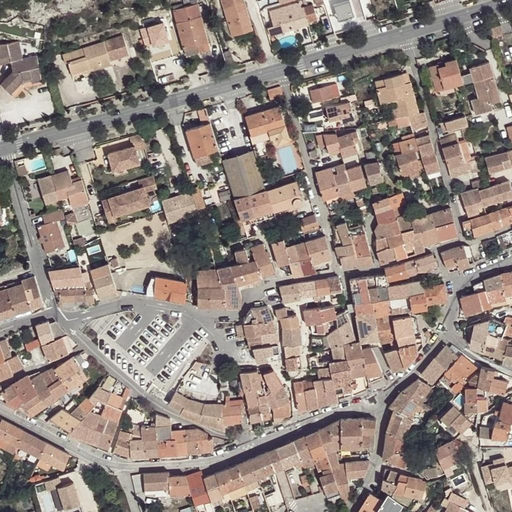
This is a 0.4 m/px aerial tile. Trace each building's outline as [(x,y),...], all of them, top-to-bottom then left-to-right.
[(222,0),(228,21),(222,23),(227,42),(237,39),(235,34),(251,30),(242,0),(222,0)] [(351,0),(343,0),(347,11),(354,8),(351,0)] [(299,25),(308,22),(317,19),(313,4),(301,8),(299,2),(270,11),(274,26),(268,27),(270,37),(300,28),(299,25)] [(210,47),(197,3),(174,9),(184,47),(197,43),(199,50),(210,47)] [(148,54),(172,48),(170,39),(166,40),(162,21),(141,26),(148,54)] [(490,28),(493,38),(503,35),(500,25),(490,28)] [(123,36),(63,55),(65,63),(68,62),(71,73),(93,67),(94,70),(111,65),(110,61),(129,55),(123,36)] [(0,64),(11,62),(11,60),(23,58),(19,42),(0,45),(0,64)] [(197,43),(184,47),(186,53),(199,50),(197,43)] [(11,62),(13,72),(1,84),(11,93),(24,80),(32,79),(41,77),(36,55),(23,58),(11,60),(11,62)] [(463,83),(456,59),(445,62),(446,65),(439,67),(438,64),(429,67),(436,91),(463,83)] [(476,114),(502,106),(489,62),(470,67),(477,91),(479,97),(476,98),(472,100),(476,114)] [(93,67),(71,73),(72,76),(94,70),(93,67)] [(400,117),(418,112),(413,95),(411,95),(410,92),(412,92),(410,82),(404,84),(404,81),(402,73),(383,78),(385,86),(376,88),(380,104),(395,100),(397,109),(400,117)] [(376,88),(385,86),(383,78),(374,81),(376,88)] [(336,84),(330,86),(332,93),(335,92),(338,92),(336,84)] [(283,96),(280,86),(267,90),(270,99),(283,96)] [(310,91),(313,102),(336,96),(335,92),(332,93),(330,86),(310,91)] [(350,101),(326,107),(329,120),(334,119),(341,118),(342,121),(354,119),(350,101)] [(245,116),(251,135),(268,130),(270,138),(276,137),(278,142),(289,139),(279,105),(245,116)] [(396,118),(400,117),(397,109),(391,110),(394,118),(396,118)] [(424,111),(408,115),(411,124),(412,129),(428,125),(427,122),(424,111)] [(408,115),(396,118),(394,118),(388,120),(389,126),(397,124),(398,127),(411,124),(408,115)] [(465,115),(440,123),(442,126),(446,125),(448,130),(463,126),(464,129),(462,130),(463,134),(470,132),(465,115)] [(197,165),(221,158),(211,122),(186,129),(197,165)] [(251,135),(250,135),(252,144),(263,141),(270,138),(268,130),(251,135)] [(357,131),(336,137),(340,150),(342,157),(357,152),(354,141),(359,140),(357,131)] [(471,162),(470,158),(469,154),(466,143),(472,141),(470,132),(463,134),(465,141),(459,144),(456,135),(450,137),(440,140),(448,167),(450,177),(463,173),(462,170),(467,169),(466,163),(471,162)] [(330,154),(340,150),(336,137),(335,133),(323,133),(316,136),(320,147),(327,145),(330,154)] [(145,149),(141,134),(130,137),(133,148),(136,148),(137,151),(145,149)] [(429,135),(416,139),(419,149),(421,155),(434,151),(429,135)] [(415,150),(419,149),(416,139),(415,138),(403,141),(393,145),(402,174),(407,173),(416,170),(421,168),(415,150)] [(263,141),(252,144),(256,158),(267,154),(263,141)] [(280,148),(286,172),(302,168),(296,145),(280,148)] [(114,173),(141,165),(137,151),(136,148),(133,148),(125,151),(125,153),(122,154),(121,152),(109,156),(114,173)] [(415,150),(421,168),(425,167),(421,155),(419,149),(415,150)] [(253,150),(223,160),(235,199),(248,195),(265,190),(253,150)] [(316,150),(309,152),(311,159),(317,156),(316,150)] [(370,163),(377,161),(374,151),(366,153),(370,163)] [(434,151),(421,155),(425,167),(427,173),(440,169),(434,151)] [(511,167),(507,152),(485,157),(489,173),(511,167)] [(477,156),(470,158),(471,162),(466,163),(467,169),(462,170),(463,173),(469,173),(481,170),(477,158),(477,156)] [(364,165),(370,184),(383,180),(377,161),(370,163),(364,165)] [(344,163),(331,167),(339,194),(352,190),(346,170),(344,163)] [(25,164),(16,167),(19,177),(28,174),(25,164)] [(346,170),(352,190),(366,185),(360,166),(346,170)] [(331,167),(315,172),(323,199),(325,198),(339,194),(331,167)] [(72,207),(89,202),(82,180),(72,183),(71,179),(68,170),(52,175),(60,199),(69,196),(72,207)] [(49,213),(62,208),(60,199),(52,175),(38,179),(49,213)] [(154,178),(139,181),(141,189),(134,191),(133,193),(129,194),(128,192),(118,195),(119,197),(115,198),(114,196),(109,197),(109,198),(102,200),(105,212),(112,210),(114,216),(114,215),(150,206),(146,193),(158,190),(154,178)] [(472,182),(473,188),(478,187),(485,185),(483,179),(472,182)] [(461,195),(468,216),(479,213),(477,206),(511,195),(511,190),(509,180),(479,189),(461,195)] [(273,209),(274,211),(291,205),(292,209),(296,207),(298,206),(302,204),(302,202),(303,200),(296,181),(267,190),(273,209)] [(191,189),(198,209),(204,207),(198,187),(191,189)] [(232,197),(230,189),(219,192),(221,200),(232,197)] [(352,190),(339,194),(340,199),(341,201),(355,197),(352,190)] [(198,209),(192,192),(162,202),(165,212),(169,223),(199,214),(198,209)] [(388,197),(392,208),(402,205),(406,203),(402,192),(388,197)] [(340,199),(339,194),(325,198),(327,203),(340,199)] [(247,217),(255,215),(248,195),(235,199),(235,200),(241,219),(243,225),(249,224),(247,217)] [(373,203),(376,212),(392,208),(388,197),(380,200),(379,197),(374,198),(376,202),(373,203)] [(358,208),(360,214),(367,212),(363,198),(356,200),(358,208)] [(82,233),(97,228),(89,205),(65,213),(69,224),(78,221),(82,233)] [(274,211),(276,218),(293,212),(292,209),(291,205),(274,211)] [(401,232),(413,228),(411,219),(409,213),(405,215),(402,205),(392,208),(396,218),(397,218),(401,232)] [(495,228),(511,221),(511,218),(508,207),(508,206),(490,212),(495,228)] [(435,226),(454,220),(451,207),(439,211),(432,212),(435,226)] [(38,226),(46,252),(65,246),(56,220),(65,217),(62,208),(49,213),(42,215),(45,223),(38,226)] [(376,212),(379,221),(389,221),(396,218),(392,208),(376,212)] [(112,210),(105,212),(108,222),(116,220),(114,215),(114,216),(112,210)] [(418,216),(411,219),(413,228),(414,232),(435,226),(432,212),(418,216)] [(472,218),(462,221),(466,237),(475,235),(475,234),(495,228),(490,212),(472,218)] [(319,227),(314,214),(291,222),(294,232),(302,230),(303,232),(319,227)] [(378,238),(401,232),(397,218),(396,218),(389,221),(379,221),(375,229),(378,238)] [(241,233),(245,232),(243,225),(241,219),(237,220),(241,233)] [(458,235),(454,220),(435,226),(439,240),(458,235)] [(349,232),(348,229),(346,222),(332,226),(335,238),(333,239),(338,256),(340,256),(355,253),(349,232)] [(361,229),(349,232),(355,253),(359,265),(373,263),(365,234),(366,234),(363,223),(359,224),(360,226),(361,229)] [(245,232),(247,238),(253,236),(249,224),(243,225),(245,232)] [(423,245),(439,240),(435,226),(414,232),(416,237),(420,236),(423,245)] [(414,232),(413,228),(401,232),(404,241),(403,242),(407,256),(416,253),(412,239),(416,237),(414,232)] [(376,239),(376,251),(393,246),(403,242),(404,241),(401,232),(378,238),(376,239)] [(325,235),(306,241),(313,263),(331,257),(325,235)] [(276,241),(272,242),(279,266),(289,262),(293,275),(303,274),(296,245),(293,236),(283,239),(276,241)] [(425,250),(423,245),(420,236),(416,237),(412,239),(416,253),(425,250)] [(502,237),(497,239),(501,250),(506,248),(502,237)] [(306,241),(296,245),(303,274),(316,271),(313,263),(306,241)] [(397,259),(407,256),(403,242),(393,246),(396,257),(397,259)] [(255,260),(262,277),(275,272),(267,251),(265,251),(263,243),(250,247),(255,260)] [(463,244),(452,248),(459,269),(470,266),(469,264),(466,255),(463,244)] [(396,257),(393,246),(376,251),(380,263),(388,260),(388,259),(396,257)] [(235,251),(238,264),(249,261),(246,248),(235,251)] [(449,272),(459,269),(452,248),(440,252),(446,267),(449,272)] [(342,267),(359,265),(355,253),(340,256),(341,259),(338,260),(340,265),(342,265),(342,267)] [(432,253),(422,257),(427,270),(427,271),(438,268),(432,253)] [(422,257),(414,259),(418,270),(427,270),(422,257)] [(111,260),(113,267),(119,265),(117,258),(111,260)] [(414,259),(405,262),(408,275),(409,275),(416,273),(418,270),(414,259)] [(249,261),(238,264),(231,265),(238,285),(245,283),(262,277),(255,260),(249,261)] [(195,263),(196,271),(216,268),(214,261),(195,263)] [(384,268),(386,273),(387,279),(408,275),(405,262),(384,268)] [(115,296),(118,295),(110,271),(108,264),(90,270),(99,296),(114,292),(115,296)] [(231,265),(217,268),(223,286),(225,286),(225,308),(241,309),(241,298),(240,294),(238,285),(231,265)] [(52,269),(56,289),(75,289),(86,288),(84,282),(82,272),(80,266),(52,269)] [(216,268),(196,271),(198,286),(197,306),(197,307),(225,308),(225,286),(223,286),(217,268),(216,268)] [(511,271),(502,274),(505,288),(506,296),(511,294),(511,271)] [(276,275),(275,272),(262,277),(263,281),(275,277),(276,275)] [(387,279),(386,273),(376,275),(377,286),(379,299),(390,297),(388,284),(387,279)] [(505,288),(502,274),(485,280),(485,281),(488,289),(488,291),(505,288)] [(377,286),(376,275),(366,276),(369,300),(372,300),(374,311),(375,316),(392,314),(390,297),(379,299),(377,286)] [(42,310),(45,309),(34,276),(22,280),(31,309),(40,306),(42,310)] [(342,291),(339,276),(328,278),(331,292),(342,291)] [(369,300),(366,276),(353,278),(350,278),(354,303),(369,300)] [(154,296),(156,277),(152,277),(148,287),(147,295),(154,296)] [(156,277),(154,296),(185,302),(187,282),(156,277)] [(331,292),(328,278),(315,280),(317,294),(331,292)] [(407,281),(409,294),(411,311),(427,308),(427,303),(425,291),(424,285),(423,279),(407,281)] [(22,280),(6,285),(15,314),(31,309),(22,280)] [(317,294),(315,280),(297,283),(300,298),(313,295),(314,300),(318,299),(317,294)] [(407,281),(388,284),(390,297),(409,294),(407,281)] [(443,282),(424,285),(425,291),(427,303),(446,300),(443,282)] [(300,298),(297,283),(279,286),(284,302),(300,299),(300,298)] [(0,318),(15,314),(6,285),(0,286),(1,290),(0,290),(0,318)] [(75,289),(75,301),(89,301),(89,305),(94,303),(93,289),(91,288),(86,289),(86,288),(75,289)] [(488,291),(493,307),(495,306),(494,301),(506,299),(506,296),(505,288),(488,291)] [(58,300),(59,306),(63,306),(63,302),(75,301),(75,289),(56,289),(54,289),(56,295),(59,295),(60,300),(58,300)] [(488,291),(488,289),(482,291),(462,297),(466,315),(493,307),(488,291)] [(100,301),(115,296),(114,292),(99,296),(100,301)] [(409,294),(390,297),(392,314),(411,311),(409,294)] [(374,311),(372,300),(369,300),(354,303),(351,304),(349,304),(349,309),(350,311),(355,310),(356,314),(374,311)] [(272,320),(267,306),(251,308),(244,318),(245,323),(272,320)] [(320,307),(304,309),(307,325),(311,324),(322,322),(336,318),(336,315),(334,306),(320,308),(320,307)] [(280,318),(283,329),(300,326),(297,315),(287,316),(286,308),(275,310),(278,319),(280,318)] [(31,309),(15,314),(17,319),(33,314),(31,309)] [(344,311),(336,315),(336,318),(337,327),(348,319),(345,313),(344,311)] [(356,314),(359,339),(364,340),(368,340),(378,338),(376,324),(375,316),(374,311),(356,314)] [(17,319),(15,314),(0,318),(0,320),(1,324),(17,319)] [(392,314),(375,316),(376,324),(393,321),(393,318),(392,314)] [(411,316),(393,318),(393,321),(396,336),(414,334),(411,316)] [(491,320),(485,352),(504,360),(506,355),(508,345),(509,339),(511,337),(511,317),(506,317),(503,323),(494,319),(493,319),(491,320)] [(337,327),(327,334),(331,345),(343,343),(355,341),(350,324),(348,319),(337,327)] [(55,320),(49,323),(54,338),(55,339),(62,336),(67,335),(55,320)] [(272,320),(245,323),(248,336),(261,334),(275,331),(272,320)] [(485,352),(491,320),(475,325),(471,346),(485,352)] [(54,338),(49,323),(49,321),(36,325),(41,343),(54,338)] [(390,341),(397,340),(396,336),(393,321),(376,324),(378,338),(380,343),(390,341)] [(322,322),(311,324),(313,332),(325,332),(322,322)] [(239,337),(248,336),(245,323),(236,325),(239,337)] [(471,346),(475,325),(464,328),(466,341),(471,346)] [(300,326),(283,329),(284,345),(300,344),(302,344),(300,326)] [(278,343),(275,331),(261,334),(264,345),(278,343)] [(261,334),(248,336),(250,348),(253,347),(264,345),(261,334)] [(414,334),(396,336),(397,340),(399,346),(416,343),(414,334)] [(67,335),(62,336),(68,353),(73,349),(67,335)] [(55,339),(43,344),(50,360),(68,353),(62,336),(55,339)] [(0,344),(5,359),(12,356),(6,339),(0,341),(0,344)] [(362,353),(368,382),(383,376),(381,372),(382,372),(370,345),(365,347),(364,344),(360,345),(359,340),(355,341),(343,343),(346,356),(362,353)] [(384,351),(393,371),(405,367),(399,346),(397,340),(390,341),(391,348),(384,351)] [(265,352),(279,350),(278,343),(264,345),(265,352)] [(338,366),(344,392),(352,390),(346,356),(343,343),(331,345),(327,346),(330,361),(331,367),(338,366)] [(416,343),(399,346),(405,367),(418,353),(416,343)] [(300,344),(284,345),(286,357),(301,355),(300,344)] [(452,344),(449,347),(452,350),(458,356),(460,354),(462,352),(452,344)] [(265,352),(264,345),(253,347),(257,362),(267,359),(265,352)] [(445,368),(447,370),(458,356),(452,350),(449,347),(446,345),(435,358),(445,368)] [(366,383),(368,382),(362,353),(346,356),(352,390),(354,395),(367,389),(366,383)] [(17,354),(12,356),(5,359),(10,371),(22,366),(17,354)] [(477,368),(460,354),(458,356),(447,370),(444,372),(445,373),(456,383),(459,380),(460,382),(463,379),(477,368)] [(301,355),(286,357),(287,369),(302,367),(301,355)] [(317,355),(308,357),(311,371),(318,369),(320,369),(317,355)] [(511,365),(511,355),(506,355),(504,360),(503,364),(511,365)] [(74,356),(54,368),(60,377),(69,390),(87,377),(74,356)] [(435,358),(421,375),(432,384),(445,368),(435,358)] [(5,359),(0,361),(0,379),(12,375),(10,371),(5,359)] [(333,376),(336,393),(344,392),(338,366),(331,367),(333,376)] [(54,367),(47,370),(54,381),(60,377),(54,368),(54,367)] [(297,375),(302,367),(287,369),(290,378),(297,375)] [(320,369),(318,369),(319,378),(333,376),(331,367),(324,368),(320,369)] [(495,370),(482,367),(479,376),(477,388),(478,388),(485,390),(490,391),(493,377),(495,370)] [(263,387),(267,400),(290,400),(283,384),(277,374),(276,375),(273,369),(266,371),(268,376),(265,377),(267,382),(270,386),(263,387)] [(47,370),(40,373),(47,385),(54,381),(47,370)] [(243,382),(260,378),(258,370),(252,370),(240,371),(242,380),(243,382)] [(40,373),(30,380),(37,391),(47,385),(40,373)] [(452,388),(456,383),(445,373),(441,378),(452,388)] [(226,389),(228,389),(226,374),(219,374),(220,389),(226,389)] [(31,415),(47,405),(37,391),(30,380),(27,375),(12,384),(10,385),(9,386),(5,402),(17,407),(21,404),(30,416),(31,415)] [(469,388),(477,388),(479,376),(475,375),(468,380),(469,388)] [(313,379),(303,381),(308,409),(318,406),(328,404),(338,401),(336,393),(333,376),(319,378),(313,379)] [(54,381),(47,385),(56,399),(69,390),(60,377),(54,381)] [(507,381),(493,377),(490,391),(504,395),(507,381)] [(243,382),(244,386),(245,390),(256,387),(259,403),(264,401),(267,400),(263,387),(262,383),(260,378),(243,382)] [(432,387),(419,378),(400,391),(419,405),(432,387)] [(456,383),(452,388),(456,394),(464,387),(462,385),(460,382),(459,380),(456,383)] [(298,411),(308,409),(303,381),(293,382),(298,411)] [(47,385),(37,391),(47,405),(56,399),(47,385)] [(3,389),(1,386),(0,386),(0,398),(5,402),(9,386),(3,389)] [(92,442),(111,392),(96,386),(88,396),(95,403),(86,414),(81,420),(71,430),(68,433),(92,442)] [(111,392),(92,442),(110,449),(125,405),(120,403),(122,398),(126,400),(130,390),(126,386),(122,397),(111,392)] [(245,390),(245,391),(251,428),(262,426),(264,425),(263,419),(259,403),(256,387),(245,390)] [(477,388),(469,388),(465,388),(466,412),(477,412),(477,410),(486,410),(486,399),(484,399),(485,390),(478,388),(477,388)] [(69,390),(56,399),(58,402),(60,404),(73,395),(69,390)] [(204,403),(188,398),(175,391),(173,395),(171,394),(170,397),(171,398),(168,403),(181,410),(180,413),(199,421),(226,428),(225,423),(221,403),(204,403)] [(394,399),(415,413),(417,409),(422,413),(424,410),(419,405),(400,391),(394,399)] [(480,426),(479,437),(483,437),(488,438),(491,438),(491,439),(507,439),(511,423),(511,394),(510,396),(511,397),(509,403),(503,401),(499,415),(498,420),(495,421),(494,422),(493,428),(480,426)] [(95,403),(88,396),(79,405),(86,414),(95,403)] [(56,399),(47,405),(49,407),(58,402),(56,399)] [(221,403),(225,423),(241,421),(243,429),(249,428),(243,399),(229,400),(229,402),(221,403)] [(393,409),(411,420),(415,413),(394,399),(389,406),(393,409)] [(290,400),(267,400),(272,408),(273,410),(275,423),(282,421),(282,416),(290,416),(290,400)] [(269,408),(264,401),(259,403),(263,419),(270,417),(269,408)] [(69,413),(81,420),(86,414),(79,405),(79,404),(69,413)] [(461,431),(471,421),(453,404),(440,418),(442,419),(440,421),(446,427),(451,422),(461,431)] [(47,405),(31,415),(36,418),(49,407),(47,405)] [(50,419),(47,423),(51,425),(54,421),(71,430),(81,420),(69,413),(63,409),(50,419)] [(386,432),(403,442),(412,421),(412,420),(411,420),(393,409),(386,432)] [(23,430),(0,417),(0,444),(14,451),(17,444),(23,430)] [(351,448),(351,418),(341,419),(331,423),(331,424),(318,429),(331,465),(338,464),(334,448),(351,448)] [(362,446),(361,418),(351,418),(351,448),(362,447),(362,446)] [(376,420),(361,418),(362,446),(369,446),(369,450),(374,450),(376,420)] [(124,421),(120,430),(133,433),(135,424),(124,421)] [(143,438),(157,437),(156,425),(142,426),(143,436),(143,438)] [(156,425),(157,437),(171,437),(171,431),(171,425),(156,425)] [(197,429),(186,430),(187,439),(198,438),(207,438),(208,434),(197,429)] [(318,429),(306,435),(313,454),(318,471),(322,470),(324,475),(333,471),(331,465),(318,429)] [(17,444),(40,456),(46,442),(23,430),(17,444)] [(128,454),(133,455),(132,439),(133,433),(120,430),(114,449),(118,451),(128,454)] [(187,439),(186,430),(171,431),(171,437),(174,437),(177,454),(188,452),(187,439)] [(406,443),(403,442),(386,432),(383,459),(405,467),(410,457),(407,456),(409,445),(406,443)] [(133,455),(145,455),(143,438),(143,436),(133,433),(132,439),(133,455)] [(306,435),(295,440),(301,459),(313,454),(306,435)] [(157,437),(143,438),(145,455),(160,455),(157,437)] [(171,437),(157,437),(160,455),(177,454),(174,437),(171,437)] [(198,438),(187,439),(188,452),(198,451),(198,438)] [(207,438),(198,438),(198,451),(214,449),(224,446),(224,440),(216,438),(212,438),(207,438)] [(460,459),(458,455),(454,445),(452,439),(434,447),(439,460),(442,467),(452,463),(460,459)] [(301,459),(295,440),(276,447),(284,466),(294,462),(297,468),(304,465),(301,459)] [(466,452),(462,441),(454,445),(458,455),(466,452)] [(70,454),(46,442),(40,456),(37,464),(47,469),(51,462),(64,468),(70,454)] [(276,447),(269,451),(275,470),(284,466),(276,447)] [(275,470),(269,451),(251,458),(260,484),(274,479),(271,472),(275,470)] [(511,481),(511,464),(507,466),(504,456),(493,459),(494,462),(495,465),(491,466),(491,462),(481,465),(485,481),(495,479),(495,481),(509,477),(511,482),(511,481)] [(252,490),(261,486),(260,484),(251,458),(237,464),(245,484),(247,491),(252,488),(252,490)] [(365,476),(370,460),(351,462),(345,462),(345,463),(338,464),(331,465),(333,471),(340,493),(341,497),(344,504),(353,499),(350,493),(349,483),(348,477),(365,476)] [(452,463),(442,467),(446,475),(446,476),(456,472),(452,463)] [(237,464),(203,476),(210,499),(211,501),(222,497),(224,500),(247,491),(245,484),(237,464)] [(429,478),(438,477),(435,467),(423,469),(429,478)] [(400,475),(401,474),(385,469),(381,489),(388,493),(392,497),(392,495),(392,494),(394,492),(397,485),(400,475)] [(324,475),(320,476),(325,490),(328,497),(340,493),(333,471),(324,475)] [(131,475),(135,491),(145,491),(145,489),(155,488),(156,494),(177,493),(177,495),(191,494),(186,477),(185,475),(169,475),(169,472),(143,473),(131,475)] [(202,472),(186,477),(191,494),(195,504),(210,499),(203,476),(202,472)] [(422,480),(400,475),(397,485),(394,492),(396,493),(413,496),(422,498),(427,482),(422,481),(422,480)] [(61,476),(47,480),(50,489),(60,486),(67,507),(83,502),(78,487),(76,488),(75,485),(77,484),(76,481),(64,485),(61,476)] [(450,500),(468,510),(472,503),(452,492),(449,499),(450,500)] [(328,497),(329,501),(341,497),(340,493),(328,497)] [(370,493),(357,511),(376,511),(383,501),(370,493)] [(398,511),(403,505),(392,497),(388,493),(383,501),(376,511),(398,511)] [(257,495),(249,497),(252,509),(260,506),(257,495)] [(410,506),(412,499),(403,499),(395,496),(395,498),(410,506)] [(447,506),(450,500),(449,499),(445,497),(441,502),(447,506)] [(472,511),(468,510),(450,500),(447,506),(443,511),(472,511)]
